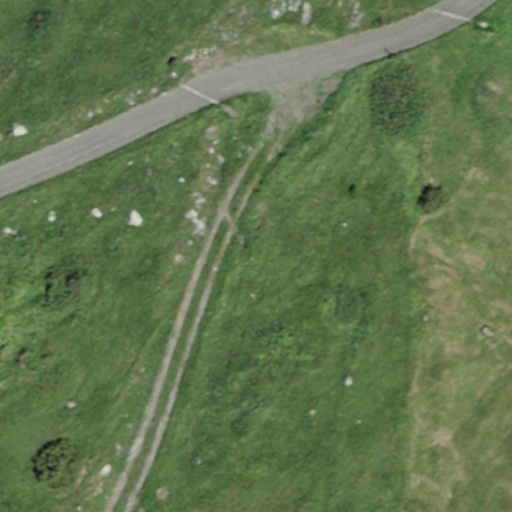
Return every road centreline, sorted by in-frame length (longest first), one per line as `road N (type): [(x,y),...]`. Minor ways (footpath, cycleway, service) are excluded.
road 1 (track): [(121,511),(199,292),(294,112),(296,71)]
road 2 (track): [(0,185),(296,71)]
road 3 (track): [(296,71),(388,48),(484,0)]
